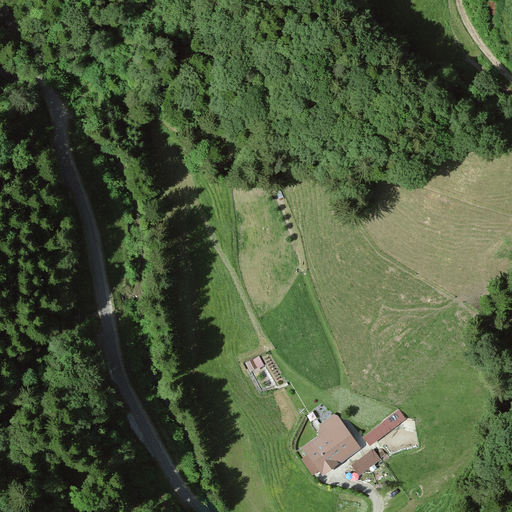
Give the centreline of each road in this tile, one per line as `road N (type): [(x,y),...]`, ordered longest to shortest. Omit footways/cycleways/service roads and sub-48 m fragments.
road 1 (unclassified): [(0,0),(109,202),(121,256),(123,364),(200,511)]
road 2 (track): [(511,116),(460,117),(408,96),(381,65),(347,0)]
